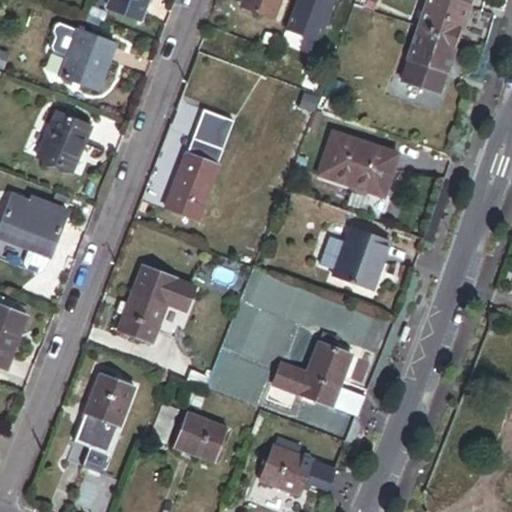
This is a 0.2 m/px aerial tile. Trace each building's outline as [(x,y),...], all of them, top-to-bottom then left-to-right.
[(102,0),(102,1),(134,13),(138,0),(102,0)] [(246,0),(244,6),(275,18),(281,0),(246,0)] [(459,40),(473,0),(429,0),(423,21),(416,18),(414,24),(421,26),(459,40)] [(102,14),(105,7),(88,1),(85,8),(102,14)] [(68,51),(78,22),(61,16),(56,18),(54,25),(56,31),(52,41),(54,46),(68,51)] [(100,83),(117,36),(78,22),(68,51),(61,69),(100,83)] [(448,72),(459,40),(421,26),(409,59),(410,59),(403,80),(440,93),(448,72)] [(10,47),(0,43),(0,59),(4,61),(10,47)] [(310,92),(315,77),(274,61),(268,76),(310,92)] [(327,95),(340,100),(347,81),(334,76),(327,95)] [(435,108),(464,118),(469,102),(441,92),(435,108)] [(38,149),(73,162),(89,116),(55,104),(38,149)] [(352,182),(384,193),(398,154),(335,131),(318,177),(350,189),(352,182)] [(221,167),(219,166),(225,151),(195,139),(189,155),(188,155),(174,188),(180,190),(172,210),(199,221),(221,167)] [(0,220),(0,230),(47,249),(65,202),(28,188),(26,196),(12,190),(0,220)] [(167,208),(172,210),(180,190),(174,188),(167,208)] [(334,276),(372,291),(391,241),(352,227),(345,245),(335,272),(334,276)] [(47,249),(0,230),(0,252),(36,266),(42,263),(47,249)] [(345,245),(330,239),(320,267),(335,272),(345,245)] [(152,343),(168,302),(186,309),(195,286),(143,266),(128,304),(121,301),(117,312),(124,315),(118,330),(152,343)] [(0,290),(14,296),(17,288),(0,280),(0,290)] [(14,296),(25,301),(29,292),(17,288),(14,296)] [(0,350),(8,354),(17,331),(22,317),(28,302),(25,301),(14,296),(0,290),(0,350)] [(28,320),(22,317),(17,331),(23,334),(28,320)] [(366,397),(341,387),(353,355),(336,348),(340,338),(326,333),(322,343),(320,342),(308,373),(300,393),(358,416),(366,397)] [(300,393),(308,373),(284,363),(276,384),(300,393)] [(209,379),(192,372),(188,382),(205,389),(209,379)] [(110,453),(135,386),(102,374),(76,440),(95,447),(110,453)] [(189,396),(201,401),(205,391),(193,386),(189,396)] [(153,437),(168,443),(182,407),(167,401),(153,437)] [(177,446),(215,461),(230,423),(192,408),(177,446)] [(302,495),(305,487),(307,482),(329,490),(337,470),(290,451),(294,443),(281,438),(277,447),(275,445),(261,479),(295,492),(302,495)] [(110,453),(95,447),(89,462),(104,467),(110,453)]
